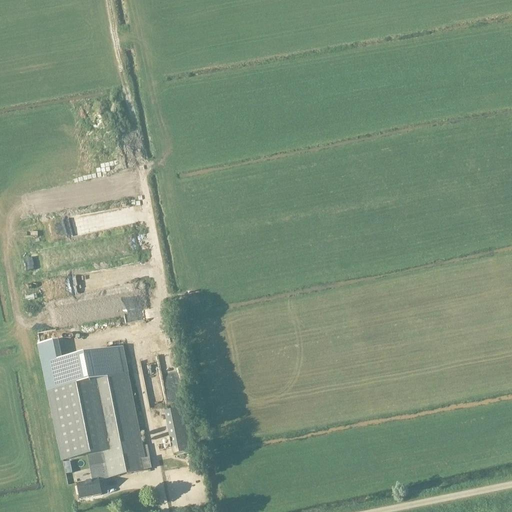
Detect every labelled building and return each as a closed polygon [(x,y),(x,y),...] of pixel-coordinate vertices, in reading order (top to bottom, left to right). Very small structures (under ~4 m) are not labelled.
[(47,349),(59,346),(56,335),(44,338),(47,349)] [(162,385),(172,384),(170,357),(161,357),(162,385)] [(76,485),(80,500),(101,496),(98,481),(147,471),(128,375),(67,387),(65,375),(45,379),(62,461),(87,456),(92,481),(76,485)] [(184,409),(164,413),(173,456),(193,452),(184,409)] [(185,457),(188,467),(195,465),(193,455),(185,457)]
